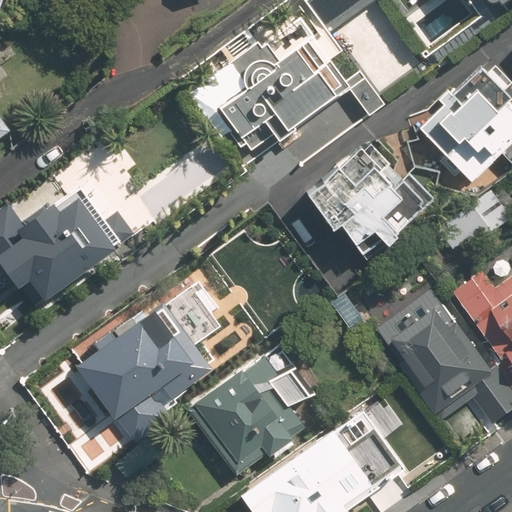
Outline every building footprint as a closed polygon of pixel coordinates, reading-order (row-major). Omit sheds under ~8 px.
[(330,36),(304,0),(282,0),(177,77),(241,165),(347,87),(364,111),(378,101),(330,36)] [(304,0),(330,36),(379,0),(387,0),(388,1),(388,2),(388,4),(388,5),(388,7),(388,9),(389,10),(389,11),(391,13),(392,13),(394,14),(395,14),(397,14),(398,14),(399,14),(401,13),(402,12),(403,11),(404,10),(405,8),(406,7),(406,5),(406,4),(405,2),(404,1),(403,0),(304,0)] [(511,163),(511,100),(478,67),(416,128),(468,180),(498,150),(511,163)] [(0,141),(15,131),(0,110),(0,141)] [(364,142),(297,194),(328,233),(334,228),(357,257),(377,242),(381,248),(397,236),(393,232),(433,201),(364,142)] [(509,221),(491,196),(475,207),(472,203),(424,237),(446,268),(494,233),(493,232),(509,221)] [(5,203),(0,206),(0,268),(13,287),(26,277),(41,298),(110,248),(72,197),(53,211),(49,204),(21,225),(5,203)] [(511,245),(511,244),(485,263),(483,260),(472,268),(452,282),(509,360),(501,366),(511,381),(511,245)] [(380,330),(442,414),(473,392),(496,424),(511,412),(511,386),(499,368),(496,370),(464,325),(462,328),(434,290),(380,330)] [(128,437),(154,418),(141,400),(192,363),(186,356),(194,350),(159,302),(144,314),(146,315),(77,366),(128,437)] [(282,344),(199,404),(201,407),(195,412),(240,475),(271,452),(275,457),(299,439),(296,435),(308,426),(298,412),(319,396),(282,344)] [(125,448),(108,424),(72,448),(89,473),(125,448)] [(360,445),(347,428),(330,440),(328,436),(244,496),(256,511),(354,511),(380,493),(350,452),(360,445)]
